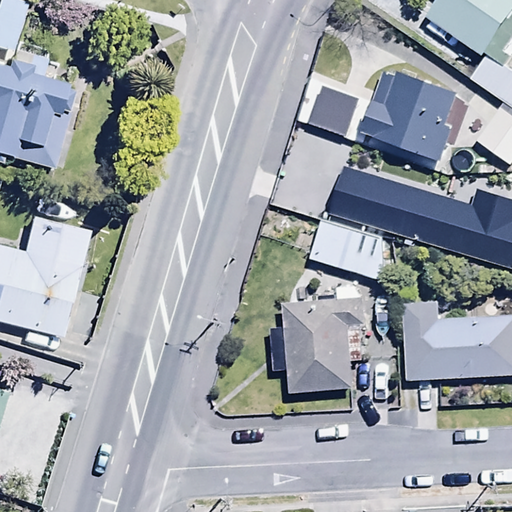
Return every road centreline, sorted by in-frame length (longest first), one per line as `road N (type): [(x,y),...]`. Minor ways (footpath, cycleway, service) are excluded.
road 1 (secondary): [(257,0),(99,469)]
road 2 (unclassified): [(99,469),(511,450)]
